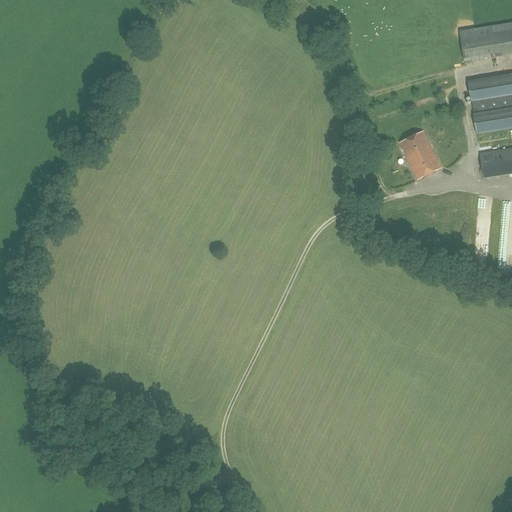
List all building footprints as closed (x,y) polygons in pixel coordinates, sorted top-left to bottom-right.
[(511,23),(477,29),(482,59),(511,54),(511,23)] [(477,29),(460,32),(465,62),(482,59),(477,29)] [(378,91),(424,78),(421,65),(374,78),(378,91)] [(511,73),(468,81),(477,135),(511,129),(511,73)] [(400,143),(418,180),(441,169),(423,131),(400,143)] [(511,148),(481,154),(485,179),(511,174),(511,148)]
